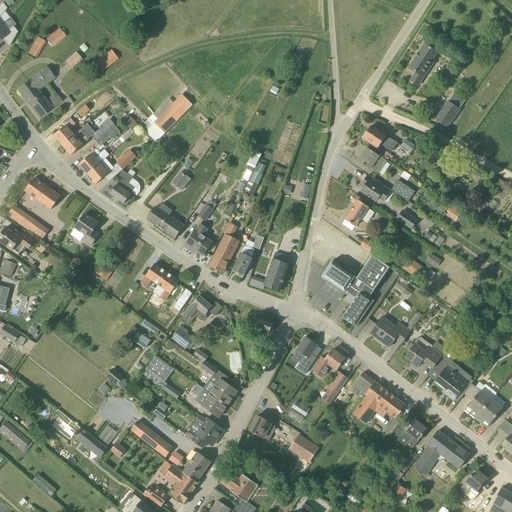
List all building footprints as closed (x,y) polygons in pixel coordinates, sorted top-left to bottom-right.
[(3,21),(0,23),(0,38),(3,36),(9,45),(17,31),(13,25),(8,28),(3,21)] [(59,29),(47,38),(53,46),(65,36),(59,29)] [(35,58),(41,48),(45,42),(38,37),(34,43),(28,53),(35,58)] [(418,86),(416,84),(426,70),(428,71),(434,62),(432,61),(437,53),(425,44),(409,68),(416,73),(410,81),(418,86)] [(64,59),(71,68),(83,58),(77,50),(64,59)] [(118,59),(111,50),(94,63),(101,72),(118,59)] [(24,85),(17,90),(39,119),(54,108),(47,99),(39,89),(55,77),(47,67),(33,77),(24,85)] [(279,89),(273,86),(270,91),(276,95),(279,89)] [(448,86),(441,94),(448,100),(454,92),(448,86)] [(182,94),(154,123),(163,132),(165,134),(193,105),(182,94)] [(447,128),(460,110),(448,102),(436,120),(447,128)] [(81,117),(90,110),(86,105),(77,112),(81,117)] [(126,125),(133,118),(128,114),(122,120),(126,125)] [(84,127),(91,121),(87,116),(80,122),(84,127)] [(95,134),(92,136),(96,142),(107,132),(115,125),(109,119),(101,126),(102,127),(95,134)] [(62,145),(75,133),(70,129),(75,124),(72,120),(54,136),(62,145)] [(382,144),(393,151),(398,144),(372,127),(373,127),(372,126),(363,139),(379,149),(382,144)] [(76,134),(75,133),(62,145),(71,156),(89,140),(85,136),(81,130),(76,134)] [(111,137),(107,132),(96,142),(100,146),(111,137)] [(412,144),(406,140),(401,146),(411,153),(417,143),(414,141),(412,144)] [(377,173),(385,160),(367,148),(358,161),(370,169),(371,168),(377,173)] [(87,174),(100,162),(95,157),(100,152),(97,149),(79,165),(87,174)] [(122,168),(136,155),(130,149),(116,162),(122,168)] [(252,149),(246,164),(254,168),(261,153),(252,149)] [(100,163),(100,162),(87,174),(97,184),(115,168),(110,164),(106,158),(100,163)] [(124,204),(130,195),(136,187),(130,183),(133,178),(124,171),(119,177),(123,180),(119,186),(116,184),(109,193),(124,204)] [(180,172),(172,183),(179,188),(187,176),(180,172)] [(384,202),(391,191),(368,176),(363,183),(366,185),(361,192),(377,202),(379,198),(384,202)] [(52,209),(61,197),(34,178),(26,190),(52,209)] [(258,184),(250,180),(244,192),(252,195),(258,184)] [(408,202),(414,192),(397,180),(390,190),(408,202)] [(308,199),(311,185),(304,183),(301,197),(308,199)] [(345,220),(342,225),(351,231),(368,207),(360,202),(361,200),(355,195),(351,201),(355,204),(345,220)] [(205,220),(216,205),(210,201),(199,216),(205,220)] [(230,217),(234,208),(228,205),(223,213),(230,217)] [(34,235),(41,225),(14,206),(7,216),(34,235)] [(184,227),(168,216),(158,208),(156,207),(147,220),(175,239),(184,227)] [(455,221),(459,214),(449,208),(445,215),(455,221)] [(414,218),(406,213),(403,211),(396,220),(411,230),(417,220),(414,218)] [(92,246),(100,235),(94,230),(99,224),(85,214),(75,228),(76,228),(71,235),(81,242),(83,240),(92,246)] [(195,231),(185,246),(191,251),(192,248),(203,256),(213,241),(204,235),(207,229),(201,225),(196,231),(195,231)] [(0,235),(0,242),(12,251),(20,256),(26,248),(27,250),(34,240),(23,232),(19,237),(6,227),(0,235)] [(223,273),(239,241),(225,234),(209,266),(223,273)] [(260,248),(261,248),(264,238),(257,236),(253,247),(259,249),(260,248)] [(376,247),(365,239),(360,246),(374,255),(378,248),(376,247)] [(96,273),(106,280),(129,248),(120,241),(96,273)] [(252,251),(252,250),(253,249),(246,246),(245,247),(233,270),(240,273),(238,276),(243,278),(253,258),(251,257),(253,254),(251,253),(252,251)] [(394,262),(400,252),(390,246),(384,256),(394,262)] [(280,292),(290,265),(287,264),(290,258),(276,253),(273,260),(264,286),(280,292)] [(444,261),(434,254),(428,262),(439,269),(444,261)] [(370,297),(390,268),(372,256),(357,279),(355,278),(355,277),(355,276),(354,277),(333,262),(332,261),(322,277),(323,277),(344,292),(345,293),(346,291),(355,298),(342,318),(356,327),(375,300),(370,297)] [(414,277),(422,266),(409,258),(402,269),(414,277)] [(7,260),(2,273),(11,277),(12,275),(16,264),(7,260)] [(160,284),(167,273),(155,264),(141,283),(147,287),(153,279),(160,284)] [(179,281),(167,273),(160,284),(154,291),(166,300),(179,281)] [(251,277),(250,285),(262,287),(263,279),(251,277)] [(394,286),(403,292),(407,287),(405,286),(407,283),(399,277),(397,280),(397,281),(394,286)] [(136,292),(140,286),(134,282),(130,288),(136,292)] [(207,317),(206,314),(212,307),(199,296),(184,313),(179,319),(188,326),(196,316),(201,320),(204,320),(207,317)] [(178,301),(173,308),(179,312),(184,305),(178,301)] [(270,333),(274,325),(273,324),(274,323),(263,318),(258,320),(256,324),(258,329),(269,333),(270,333)] [(402,344),(411,331),(407,329),(399,322),(394,328),(381,319),(370,334),(389,348),(395,339),(402,344)] [(14,342),(19,334),(5,325),(0,333),(14,342)] [(148,330),(156,335),(159,330),(152,325),(148,330)] [(171,339),(185,349),(194,338),(188,334),(189,332),(181,326),(171,339)] [(132,341),(144,349),(150,340),(138,333),(132,341)] [(443,356),(432,348),(433,346),(420,337),(406,357),(413,362),(411,364),(417,368),(423,360),(433,368),(443,356)] [(169,340),(165,346),(172,351),(176,344),(169,340)] [(314,351),(303,343),(294,356),(302,361),(294,374),(302,380),(313,363),(308,360),(314,351)] [(490,357),(496,361),(499,355),(503,357),(507,350),(498,345),(490,357)] [(198,349),(193,356),(204,363),(206,361),(207,359),(209,357),(198,349)] [(333,350),(325,359),(322,357),(312,371),(323,379),(331,367),(336,371),(345,359),(333,350)] [(158,373),(163,365),(158,361),(147,377),(159,386),(165,378),(158,373)] [(220,381),(217,384),(214,382),(209,382),(204,389),(210,394),(227,406),(237,392),(225,383),(229,378),(206,361),(204,363),(201,367),(220,381)] [(106,376),(117,385),(123,390),(130,382),(124,377),(113,368),(106,376)] [(454,374),(447,368),(435,382),(445,390),(443,392),(453,400),(471,378),(458,368),(454,374)] [(337,396),(348,379),(340,372),(328,389),(321,399),(330,405),(337,396)] [(363,401),(376,383),(363,373),(351,389),(357,393),(357,394),(362,398),(365,395),(366,396),(363,401)] [(494,373),(492,380),(499,383),(501,376),(494,373)] [(406,406),(376,383),(363,401),(353,414),(366,424),(376,410),(380,414),(384,409),(397,419),(400,414),(406,406)] [(111,390),(104,384),(99,390),(106,396),(111,390)] [(486,384),(480,391),(465,410),(477,419),(487,406),(492,400),(496,395),(497,394),(486,384)] [(165,390),(173,396),(177,399),(180,394),(168,385),(165,390)] [(219,418),(227,406),(210,394),(202,405),(219,418)] [(291,408),(304,417),(310,409),(296,400),(291,408)] [(503,409),(502,408),(492,400),(487,406),(477,419),(487,428),(503,409)] [(154,413),(163,420),(168,413),(159,406),(154,413)] [(224,431),(211,421),(200,415),(196,422),(194,420),(188,428),(191,431),(187,436),(203,448),(207,443),(212,446),(224,431)] [(257,416),(253,424),(251,425),(250,427),(250,429),(250,431),(264,438),(269,441),(273,434),(267,431),(273,420),(269,418),(267,421),(257,416)] [(165,458),(173,448),(139,420),(130,430),(165,458)] [(412,448),(418,440),(427,430),(415,420),(411,425),(407,421),(394,437),(394,438),(395,436),(400,440),(403,437),(409,441),(407,443),(412,448)] [(6,421),(0,427),(0,429),(24,449),(30,441),(6,421)] [(425,448),(414,468),(427,475),(438,455),(458,470),(470,455),(438,431),(432,439),(425,448)] [(511,453),(511,432),(502,445),(511,453)] [(104,456),(111,447),(93,434),(87,443),(104,456)] [(309,462),(319,448),(298,435),(288,449),(309,462)] [(175,450),(169,459),(178,465),(184,457),(175,450)] [(397,482),(417,458),(409,452),(390,476),(397,482)] [(184,471),(198,482),(211,462),(197,453),(184,471)] [(197,483),(198,482),(184,471),(183,472),(173,464),(164,475),(168,478),(176,485),(170,494),(172,496),(184,504),(194,490),(198,484),(197,483)] [(242,499),(236,506),(243,511),(254,511),(257,509),(246,502),(258,486),(242,474),(239,478),(228,470),(219,482),(232,490),(231,492),(242,499)] [(471,475),(459,489),(464,494),(467,491),(473,496),(477,492),(482,487),(488,479),(477,470),(472,476),(471,475)] [(39,475),(34,481),(52,496),(57,490),(39,475)] [(399,485),(392,495),(396,498),(403,488),(399,485)] [(154,490),(149,486),(143,494),(161,507),(169,496),(157,487),(154,490)] [(490,510),(493,511),(511,511),(511,493),(502,487),(493,502),(495,503),(490,510)] [(156,511),(135,495),(132,499),(134,501),(128,508),(126,506),(122,511),(123,511),(156,511)] [(367,500),(362,507),(358,511),(372,511),(376,507),(367,500)] [(218,501),(210,511),(243,511),(236,506),(233,510),(218,501)]
